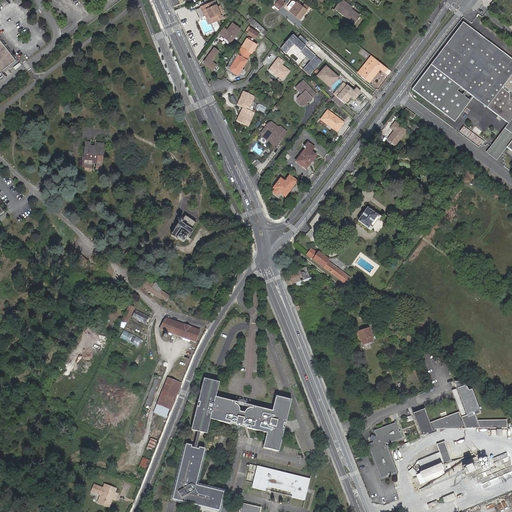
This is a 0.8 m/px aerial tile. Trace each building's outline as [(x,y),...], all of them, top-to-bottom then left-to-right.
[(215,0),(201,6),(204,15),(209,13),(213,22),(213,23),(222,19),(221,15),(217,7),(216,4),(217,4),(215,0)] [(275,5),(278,8),(280,9),(286,2),(282,0),(274,0),(277,2),(275,5)] [(342,0),(336,9),(352,21),(354,17),(358,20),(361,15),(351,9),(353,7),(343,0),(342,0)] [(511,0),(505,0),(500,7),(511,15),(511,14),(511,0)] [(300,19),(309,7),(304,4),(302,6),(301,5),(302,4),(298,1),(290,11),(300,19)] [(213,22),(209,13),(204,15),(208,24),(213,22)] [(246,22),(265,35),(268,30),(249,18),(246,22)] [(219,33),(231,41),(241,28),(233,22),(228,29),(224,26),(219,33)] [(511,59),(463,22),(412,89),(455,122),(470,102),(452,88),(456,84),(474,97),(509,124),(511,119),(511,59)] [(251,28),(247,34),(255,38),(259,33),(251,28)] [(293,35),(280,48),(286,54),(294,46),(311,61),(303,69),(309,75),(322,62),(293,35)] [(0,73),(17,60),(0,38),(0,73)] [(257,45),(247,39),(237,54),(246,59),(250,53),(251,54),(257,45)] [(219,51),(215,48),(204,62),(206,65),(214,70),(217,65),(212,62),(215,59),(214,58),(219,51)] [(242,68),(247,60),(246,59),(237,54),(236,53),(235,55),(237,56),(229,67),(227,66),(226,68),(238,75),(239,73),(241,74),(243,74),(244,71),(244,70),(242,68)] [(385,72),(388,68),(383,64),(375,58),(361,76),(370,82),(380,69),(385,72)] [(290,74),(282,67),(285,64),(279,59),(268,72),(282,83),(290,74)] [(326,67),(317,76),(324,82),(325,81),(330,85),(334,81),(335,82),(338,78),(326,67)] [(303,81),(296,88),(302,95),(297,99),(305,107),(309,103),(308,102),(312,98),(313,99),(317,95),(303,81)] [(334,94),(344,103),(354,92),(347,86),(347,87),(343,83),(334,94)] [(452,88),(470,102),(474,97),(456,84),(452,88)] [(240,108),(247,111),(254,98),(242,92),(235,105),(240,108)] [(247,111),(240,108),(234,121),(246,127),(253,114),(247,111)] [(411,119),(414,116),(405,109),(403,112),(411,119)] [(321,120),(337,132),(343,123),(327,111),(321,120)] [(511,119),(509,124),(486,153),(496,161),(507,147),(511,139),(511,119)] [(402,127),(395,122),(390,128),(394,130),(387,140),(395,145),(403,135),(400,133),(400,130),(402,127)] [(262,137),(269,142),(272,139),(278,143),(287,131),(280,127),(278,127),(272,123),(268,123),(261,133),(262,137)] [(490,146),(463,126),(460,132),(486,151),(490,146)] [(103,145),(95,145),(94,148),(90,147),(91,143),(86,142),(85,153),(87,153),(86,155),(85,155),(83,167),(92,168),(93,164),(93,162),(97,162),(97,164),(96,169),(100,169),(102,157),(100,156),(100,155),(102,155),(103,145)] [(306,149),(296,162),(306,169),(316,156),(311,152),(314,148),(307,143),(304,148),(306,149)] [(253,148),(260,154),(264,150),(257,144),(253,148)] [(275,189),(280,193),(285,196),(297,182),(290,176),(285,182),(281,179),(274,188),(275,189)] [(377,215),(367,208),(358,220),(368,228),(371,231),(373,228),(370,225),(376,217),(379,219),(381,217),(378,215),(377,215)] [(178,222),(174,229),(175,229),(171,235),(177,239),(178,238),(184,242),(185,241),(187,237),(189,238),(194,231),(192,230),(196,223),(185,216),(184,219),(183,219),(182,218),(181,218),(180,218),(180,219),(179,219),(179,220),(178,220),(178,221),(178,222)] [(322,227),(327,222),(324,217),(318,222),(322,227)] [(373,228),(379,219),(376,217),(370,225),(373,228)] [(72,248),(67,254),(82,268),(88,261),(72,248)] [(311,249),(307,255),(345,284),(349,278),(327,261),(328,259),(318,252),(317,254),(311,249)] [(302,281),(303,282),(311,279),(311,277),(309,277),(305,267),(288,274),(288,275),(285,276),(288,286),(296,283),(302,281)] [(141,284),(166,301),(170,295),(144,278),(141,284)] [(327,284),(318,287),(320,292),(324,291),(329,289),(327,284)] [(391,311),(394,306),(387,300),(383,305),(391,311)] [(129,306),(122,320),(127,322),(133,308),(129,306)] [(135,310),(132,316),(145,323),(149,317),(135,310)] [(160,328),(195,341),(200,330),(164,317),(160,328)] [(367,328),(357,331),(357,332),(360,340),(362,344),(371,341),(367,328)] [(121,338),(139,347),(143,339),(124,330),(121,338)] [(170,410),(180,383),(167,378),(157,405),(170,410)] [(199,431),(201,432),(207,433),(211,418),(224,421),(223,422),(231,424),(231,422),(236,423),(238,427),(238,428),(240,428),(240,427),(243,425),(248,426),(247,428),(255,430),(255,429),(268,433),(264,447),(276,450),(279,449),(283,431),(282,431),(285,420),(286,421),(291,403),(289,400),(278,398),(276,399),(273,412),(253,407),(252,409),(247,413),(245,413),(245,412),(245,411),(244,410),(242,410),(241,410),(241,411),(240,411),(239,411),(235,405),(236,402),(217,397),(220,385),(218,383),(207,380),(204,381),(200,400),(201,400),(199,411),(197,410),(193,427),(195,430),(199,431)] [(425,411),(418,413),(426,434),(428,434),(442,429),(507,427),(507,419),(478,420),(475,414),(481,412),(472,387),(466,389),(465,386),(458,388),(467,415),(462,417),(461,417),(459,411),(430,422),(429,423),(425,411)] [(452,390),(462,417),(467,415),(458,388),(452,390)] [(426,434),(418,413),(416,414),(424,435),(428,434),(426,434)] [(423,436),(424,435),(416,414),(415,415),(423,436)] [(376,430),(391,474),(397,472),(387,446),(385,445),(386,443),(388,444),(403,438),(400,431),(398,431),(398,430),(399,429),(397,422),(376,430)] [(391,474),(376,430),(374,430),(376,435),(375,437),(374,441),(373,442),(368,444),(381,478),(388,475),(388,474),(389,473),(390,475),(391,474)] [(147,447),(154,450),(158,440),(151,437),(147,447)] [(444,441),(437,444),(444,464),(452,461),(444,441)] [(184,450),(204,455),(205,450),(199,448),(198,450),(196,450),(193,449),(191,449),(192,446),(185,445),(184,450)] [(177,480),(195,484),(196,481),(198,481),(204,455),(184,450),(177,480)] [(441,464),(437,454),(416,463),(420,472),(441,464)] [(480,481),(511,471),(508,462),(511,461),(509,456),(495,460),(497,467),(482,472),(481,469),(477,470),(480,481)] [(143,457),(140,466),(147,468),(150,459),(143,457)] [(462,472),(472,469),(470,461),(459,464),(462,472)] [(419,485),(445,474),(441,464),(420,472),(418,473),(418,474),(415,475),(419,485)] [(256,470),(308,486),(309,479),(257,466),(256,470)] [(304,500),(308,486),(256,470),(252,487),(265,491),(266,489),(266,488),(267,489),(268,487),(269,487),(289,492),(290,493),(289,494),(290,494),(291,496),(291,497),(304,500)] [(172,500),(190,504),(195,484),(177,480),(172,500)] [(195,484),(190,504),(197,506),(200,495),(201,494),(202,493),(204,492),(205,491),(206,491),(208,491),(223,495),(224,492),(197,486),(198,481),(196,481),(195,484)] [(93,485),(91,491),(101,495),(98,503),(108,507),(111,498),(112,496),(117,498),(118,494),(114,492),(115,488),(105,484),(103,488),(93,485)] [(219,511),(223,495),(208,491),(206,491),(205,491),(204,492),(202,493),(201,494),(200,495),(197,506),(219,511)] [(259,511),(261,508),(241,503),(238,511),(259,511)]
